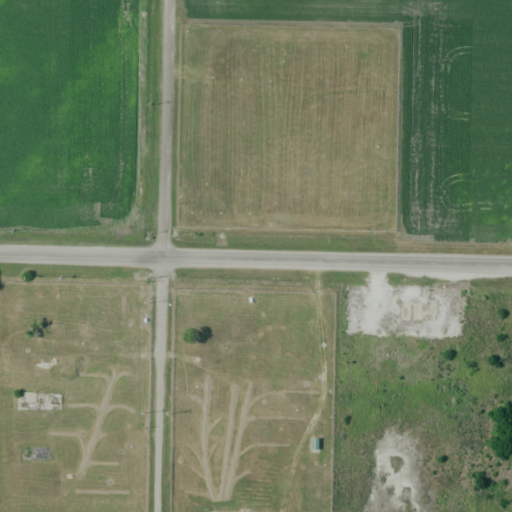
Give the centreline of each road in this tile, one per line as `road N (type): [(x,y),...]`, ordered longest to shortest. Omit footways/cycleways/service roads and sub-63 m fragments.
road 1 (tertiary): [(0,257),(511,269)]
road 2 (residential): [(157,511),(168,0)]
